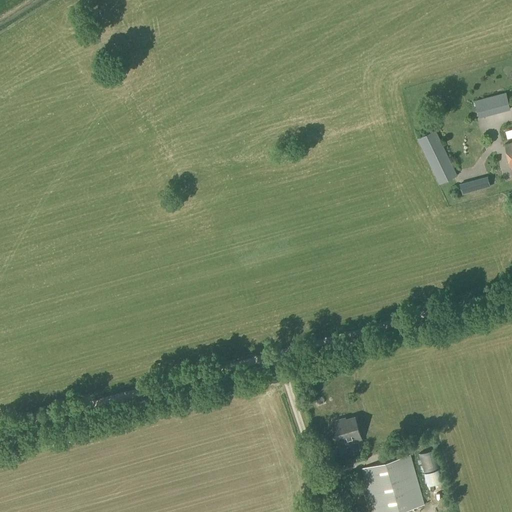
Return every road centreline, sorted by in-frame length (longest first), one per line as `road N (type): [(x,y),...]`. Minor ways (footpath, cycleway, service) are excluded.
road 1 (unclassified): [(326,511),(279,354),(511,290)]
road 2 (track): [(279,354),(0,432)]
